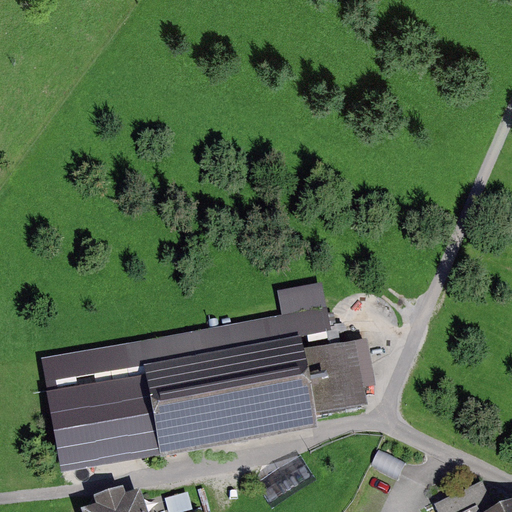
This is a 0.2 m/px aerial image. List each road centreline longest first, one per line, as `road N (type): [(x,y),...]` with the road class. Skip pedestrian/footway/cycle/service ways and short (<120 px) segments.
road 1 (residential): [(511,483),(378,417),(339,424),(252,470),(0,496)]
road 2 (track): [(378,417),(511,114)]
